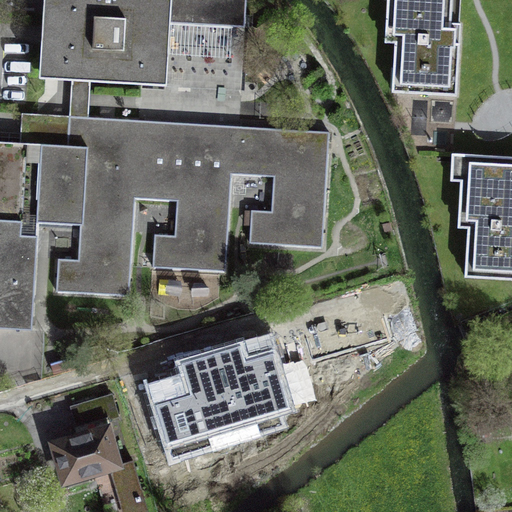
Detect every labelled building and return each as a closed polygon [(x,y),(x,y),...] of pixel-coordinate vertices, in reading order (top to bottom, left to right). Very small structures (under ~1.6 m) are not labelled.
[(245,0),(45,0),(44,81),(142,83),(143,19),(242,25),(245,0)] [(463,28),(451,28),(451,0),(387,0),(388,29),(399,29),(399,85),(462,86),(463,28)] [(37,224),(84,225),(83,260),(57,259),(56,293),(132,294),(133,259),(134,199),(176,200),(175,238),(154,237),(154,268),(226,270),(228,176),(256,177),(274,177),(273,213),(251,213),(251,244),(273,244),(323,245),(325,129),(272,128),(227,127),(178,126),(148,126),(133,125),(85,124),(85,144),(0,142),(0,328),(35,329),(37,224)] [(511,156),(460,156),(459,213),(471,213),(471,269),(511,269),(511,156)] [(183,364),(193,398),(157,408),(167,443),(288,409),(273,356),(244,364),(239,348),(183,364)] [(119,511),(141,511),(149,509),(130,456),(117,461),(109,438),(111,438),(98,401),(70,411),(79,435),(53,444),(66,480),(103,467),(119,511)] [(511,424),(508,414),(479,425),(483,435),(511,424)]
